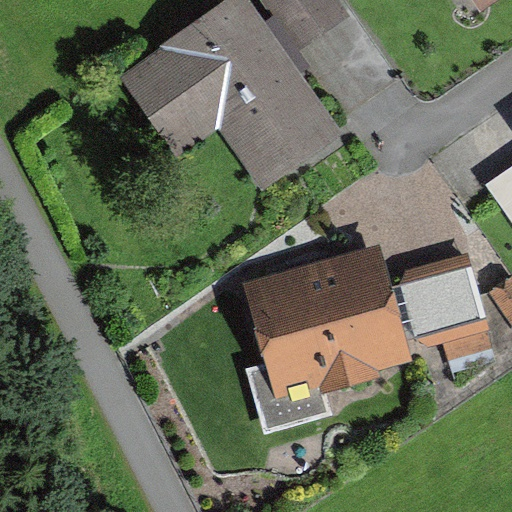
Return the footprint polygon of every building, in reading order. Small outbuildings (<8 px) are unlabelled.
[(243,0),(242,0),(131,81),(187,158),(230,127),(279,195),(349,145),(243,0)] [(481,0),(491,14),(509,0),(481,0)] [(511,178),(498,189),(511,207),(511,178)] [(373,244),(243,282),(280,413),(411,376),(373,244)] [(413,266),(440,366),(501,349),(474,250),(413,266)] [(511,278),(497,288),(511,311),(511,278)]
